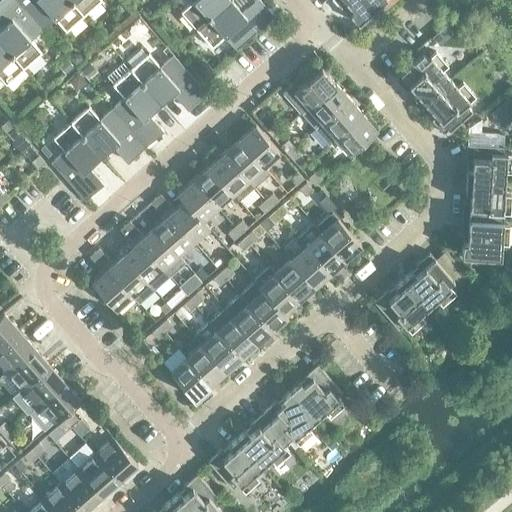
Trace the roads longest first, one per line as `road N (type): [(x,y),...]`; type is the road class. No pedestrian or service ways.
road 1 (residential): [(178,440),(45,299),(38,275),(318,27)]
road 2 (residential): [(178,440),(431,219),(441,190),(436,159),(352,63)]
